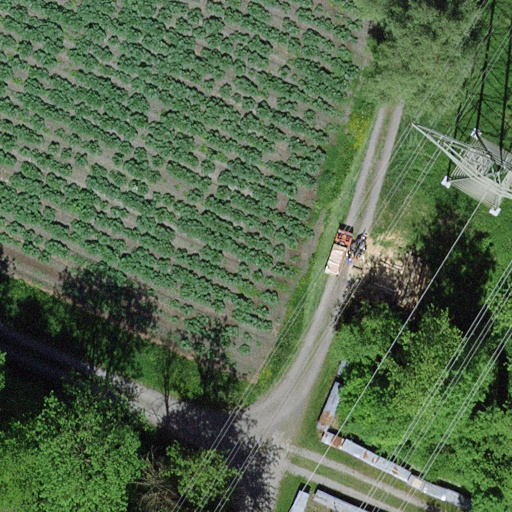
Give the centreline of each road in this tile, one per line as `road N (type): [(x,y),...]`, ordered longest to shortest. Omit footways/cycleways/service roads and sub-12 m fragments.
road 1 (track): [(438,0),(275,463)]
road 2 (track): [(0,337),(381,511)]
